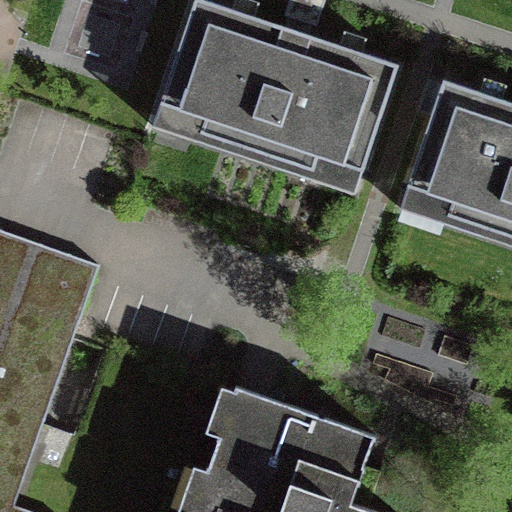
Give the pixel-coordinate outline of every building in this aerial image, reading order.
[(313,24),(317,25),(325,0),(288,0),(284,15),(288,16),(285,26),(281,25),(207,0),(194,0),(153,125),(198,140),(201,132),(312,169),(310,178),(355,193),(398,64),(313,35),(309,34),(313,24)] [(123,94),(138,51),(77,30),(62,73),(123,94)] [(511,101),(443,79),(400,208),(445,223),(448,214),(511,235),(511,101)] [(0,511),(11,511),(100,264),(0,228),(0,511)] [(376,434),(236,384),(218,434),(190,511),(382,511),(352,501),(376,434)]
